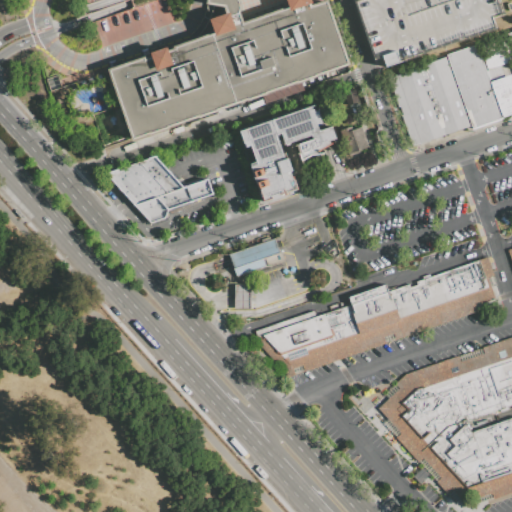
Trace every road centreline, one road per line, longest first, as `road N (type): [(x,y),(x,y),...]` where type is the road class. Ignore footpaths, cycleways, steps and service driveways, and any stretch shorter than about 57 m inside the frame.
road 1 (primary): [(363,511),(0,110)]
road 2 (residential): [(511,130),(139,264)]
road 3 (residential): [(341,0),(405,169)]
road 4 (primary): [(76,242),(168,344)]
road 5 (primary): [(168,344),(254,440)]
